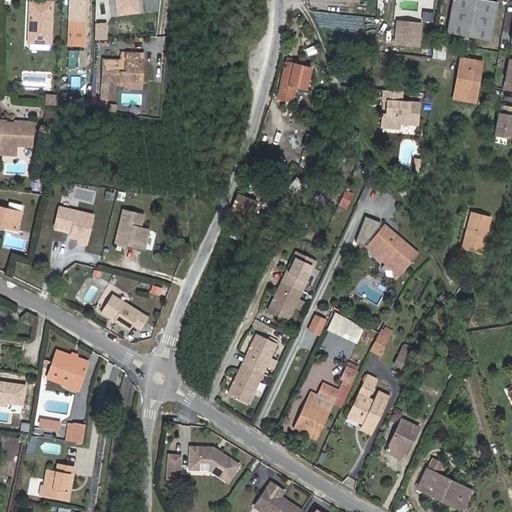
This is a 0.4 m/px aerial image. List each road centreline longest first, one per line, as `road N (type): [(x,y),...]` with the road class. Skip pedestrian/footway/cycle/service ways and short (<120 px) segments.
road 1 (residential): [(155,371),(258,114),(281,0)]
road 2 (residential): [(368,511),(155,371)]
road 3 (residential): [(155,371),(0,282)]
road 4 (unknown): [(141,363),(127,389),(108,511)]
road 5 (residential): [(139,511),(155,371)]
